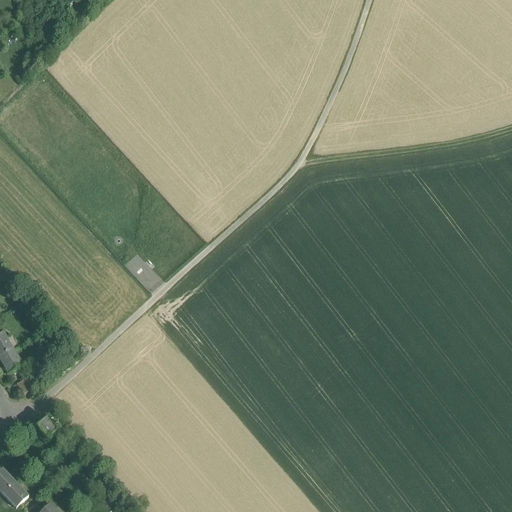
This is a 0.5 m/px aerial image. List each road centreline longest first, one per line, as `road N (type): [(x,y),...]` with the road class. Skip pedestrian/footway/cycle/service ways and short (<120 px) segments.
road 1 (track): [(10,418),(36,404),(300,164),(367,0)]
road 2 (track): [(300,164),(420,151),(511,128)]
